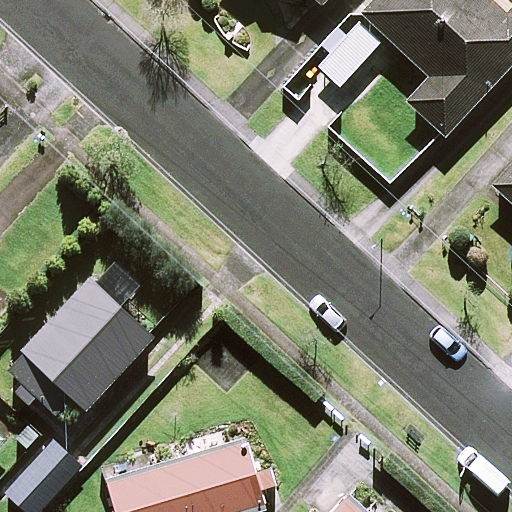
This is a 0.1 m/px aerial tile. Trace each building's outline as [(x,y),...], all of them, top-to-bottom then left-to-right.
[(312,0),(325,11),(334,0),(312,0)] [(511,0),(500,0),(496,5),(490,0),(381,0),(364,18),(431,80),(408,104),(448,141),(511,70),(511,0)] [(511,166),(492,187),(511,206),(511,166)] [(142,287),(114,260),(12,369),(62,415),(78,398),(91,410),(157,339),(123,307),(142,287)] [(258,361),(226,332),(199,361),(230,391),(258,361)] [(43,511),(87,465),(59,439),(9,493),(29,511),(43,511)] [(271,463),(256,468),(247,440),(110,481),(119,511),(259,511),(269,509),(263,493),(278,488),(271,463)] [(314,511),(367,511),(352,497),(337,511),(321,511),(318,509),(314,511)]
